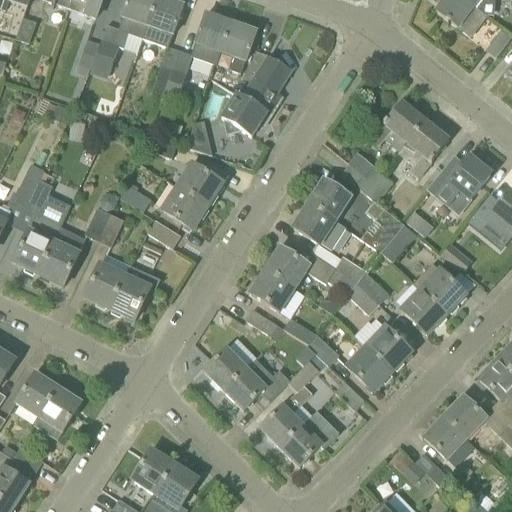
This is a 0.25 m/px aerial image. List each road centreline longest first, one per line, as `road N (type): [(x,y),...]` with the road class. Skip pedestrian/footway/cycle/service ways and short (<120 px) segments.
road 1 (residential): [(138,376),(365,22)]
road 2 (residential): [(310,511),(511,296)]
road 3 (residential): [(274,511),(138,376)]
road 4 (residential): [(511,138),(365,22)]
road 5 (residential): [(54,511),(138,376)]
road 6 (residential): [(138,376),(0,307)]
